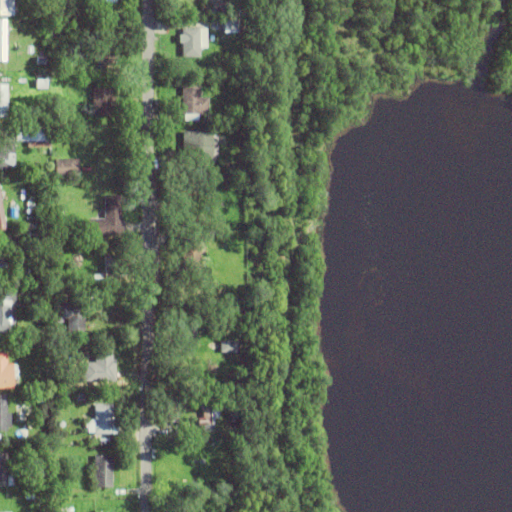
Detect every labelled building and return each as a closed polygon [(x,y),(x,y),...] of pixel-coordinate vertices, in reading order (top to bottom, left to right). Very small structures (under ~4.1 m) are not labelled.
[(13,0),(13,16),(0,16),(0,0),(13,0)] [(202,6),(206,6),(206,3),(214,2),(214,10),(207,10),(207,11),(202,11),(202,6)] [(32,4),(52,4),(52,18),(32,18),(32,4)] [(215,17),(215,16),(210,16),(210,11),(216,11),(215,9),(223,9),(223,17),(215,17)] [(0,60),(8,61),(7,19),(0,19),(0,60)] [(222,22),(238,22),(238,33),(222,33),(222,22)] [(199,46),(199,58),(181,58),(181,29),(199,29),(199,40),(205,40),(205,46),(199,46)] [(97,65),(97,36),(115,36),(115,65),(97,65)] [(36,66),(37,57),(45,57),(44,66),(36,66)] [(35,90),(35,80),(46,81),(46,90),(35,90)] [(10,85),(0,84),(0,116),(9,117),(10,85)] [(207,99),(208,115),(197,116),(185,116),(181,116),(180,87),(199,87),(199,99),(207,99)] [(91,117),(92,89),(111,89),(111,98),(114,98),(114,117),(91,117)] [(26,148),(26,143),(15,143),(15,126),(49,126),(50,148),(26,148)] [(182,162),(182,133),(211,133),(211,162),(182,162)] [(0,170),(0,137),(14,137),(13,170),(0,170)] [(54,160),(78,160),(78,177),(54,177),(54,160)] [(123,198),(123,210),(120,210),(120,222),(122,222),(122,237),(86,237),(86,220),(104,220),(104,197),(121,197),(121,198),(123,198)] [(181,203),(202,202),(204,246),(182,247),(181,203)] [(209,234),(220,233),(220,240),(210,241),(209,234)] [(103,274),(104,257),(118,257),(118,274),(103,274)] [(10,302),(10,307),(15,307),(15,327),(9,327),(9,334),(0,334),(0,308),(2,308),(2,302),(0,302),(0,290),(14,290),(15,302),(10,302)] [(67,335),(67,320),(55,320),(55,307),(84,307),(84,335),(67,335)] [(177,338),(177,312),(194,312),(194,338),(177,338)] [(219,343),(236,342),(236,354),(219,354),(219,343)] [(82,383),(83,364),(94,364),(94,347),(111,348),(111,361),(114,361),(114,383),(82,383)] [(168,348),(177,348),(177,364),(168,364),(168,348)] [(0,354),(6,354),(6,365),(12,365),(12,391),(0,391),(0,354)] [(10,414),(10,429),(6,429),(6,433),(0,433),(0,396),(6,397),(6,414),(10,414)] [(164,416),(170,417),(171,397),(178,397),(177,403),(184,404),(183,411),(177,410),(176,424),(164,423),(164,416)] [(212,425),(212,433),(202,434),(201,428),(196,428),(196,420),(202,419),(201,399),(217,399),(217,411),(210,411),(210,426),(212,425)] [(87,421),(93,421),(93,405),(111,405),(111,414),(117,414),(117,436),(93,436),(93,434),(87,434),(87,421)] [(229,420),(230,408),(238,408),(238,420),(229,420)] [(156,433),(157,424),(178,426),(177,435),(156,433)] [(0,451),(0,484),(8,484),(8,452),(0,451)] [(93,489),(93,457),(103,457),(103,460),(111,460),(111,489),(93,489)] [(23,490),(34,489),(35,497),(23,497),(23,490)]
